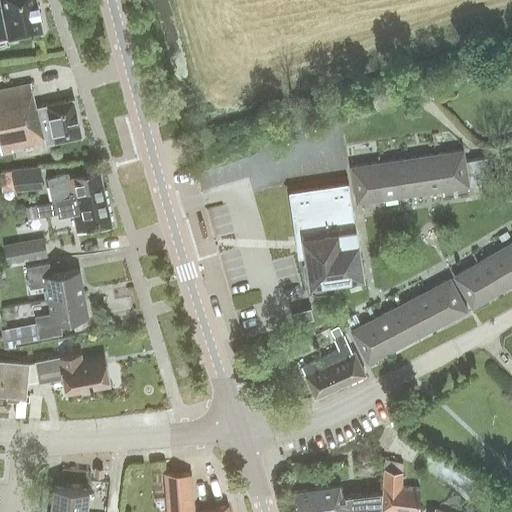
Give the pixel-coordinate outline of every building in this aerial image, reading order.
[(0,38),(8,37),(8,39),(42,32),(35,0),(0,0),(1,5),(0,5),(0,38)] [(30,84),(0,90),(0,145),(2,152),(43,143),(35,107),(30,84)] [(35,107),(43,143),(47,142),(47,143),(66,139),(68,146),(81,143),(80,136),(81,136),(73,99),(35,107)] [(434,154),(439,190),(468,186),(468,185),(464,161),(462,150),(434,154)] [(406,158),(412,194),(439,190),(434,154),(406,158)] [(468,185),(490,182),(486,157),(464,161),(468,185)] [(412,194),(406,158),(378,162),(384,199),(412,194)] [(350,167),(356,203),(384,199),(378,162),(350,167)] [(15,191),(42,188),(40,166),(13,169),(15,191)] [(69,194),(103,187),(99,171),(70,177),(69,170),(50,174),(56,200),(69,197),(69,194)] [(292,216),(303,236),(304,244),(306,255),(311,290),(315,291),(330,289),(332,287),(331,280),(362,275),(348,182),(288,191),(292,216)] [(37,218),(58,214),(58,217),(73,214),(77,233),(111,225),(103,187),(69,194),(69,197),(56,200),(55,200),(55,201),(35,205),(37,218)] [(298,256),(306,255),(304,244),(303,236),(292,216),(296,245),(297,253),(298,256)] [(43,236),(3,243),(7,264),(47,257),(43,236)] [(511,241),(502,248),(511,264),(511,241)] [(511,264),(502,248),(478,262),(497,293),(511,283),(511,264)] [(472,308),(497,293),(478,262),(454,276),(472,308)] [(46,286),(48,300),(84,293),(79,269),(51,275),(49,263),(26,267),(30,288),(46,286)] [(450,278),(425,291),(442,324),(467,311),(450,278)] [(425,291),(400,304),(417,337),(442,324),(425,291)] [(35,316),(36,324),(39,338),(61,334),(59,322),(88,317),(84,293),(48,300),(51,313),(35,316)] [(400,304),(376,317),(392,349),(417,337),(400,304)] [(313,318),(310,307),(294,311),(297,322),(313,318)] [(367,363),(392,349),(376,317),(350,330),(367,363)] [(36,324),(2,330),(5,344),(39,338),(36,324)] [(339,325),(330,330),(334,338),(343,333),(339,325)] [(339,350),(326,356),(340,386),(365,374),(354,352),(352,353),(344,336),(334,340),(339,350)] [(65,392),(109,384),(106,366),(103,366),(101,358),(81,362),(79,353),(36,361),(39,380),(62,376),(65,392)] [(315,397),(340,386),(326,356),(301,367),(315,397)] [(24,395),(24,394),(26,364),(0,361),(0,392),(8,393),(7,400),(18,401),(18,394),(24,395)] [(25,418),(26,403),(18,402),(18,401),(17,401),(16,417),(25,418)] [(94,468),(93,476),(103,477),(104,469),(94,468)] [(401,487),(401,472),(383,469),(381,510),(400,511),(417,511),(419,490),(401,487)] [(193,511),(191,474),(184,474),(164,473),(164,481),(167,511),(228,511),(227,505),(198,511),(193,511)] [(53,486),(50,511),(56,511),(86,511),(89,490),(53,486)] [(381,493),(363,495),(340,497),(338,486),(291,492),(294,511),(380,511),(381,511),(381,493)]
